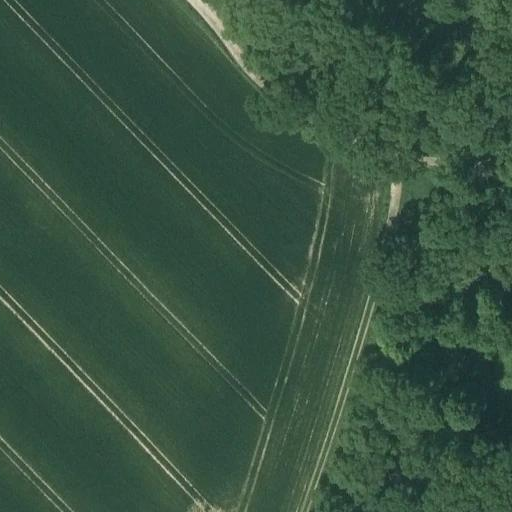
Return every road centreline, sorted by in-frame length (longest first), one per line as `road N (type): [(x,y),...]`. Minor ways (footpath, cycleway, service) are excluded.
road 1 (track): [(192,0),(285,108),(405,161),(511,178)]
road 2 (track): [(405,161),(306,511)]
